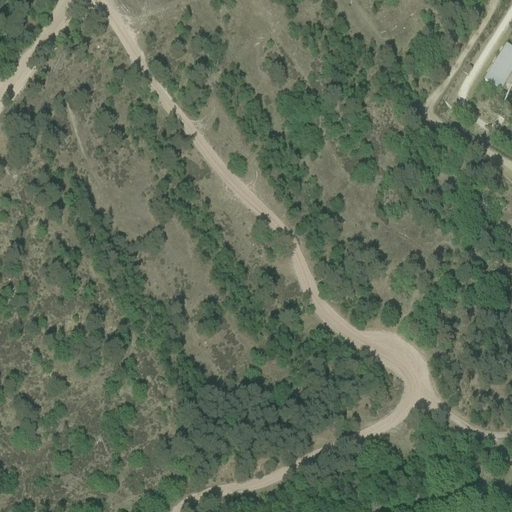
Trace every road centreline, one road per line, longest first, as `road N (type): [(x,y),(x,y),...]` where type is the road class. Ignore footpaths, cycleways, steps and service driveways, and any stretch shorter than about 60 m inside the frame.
road 1 (track): [(177,511),(198,493),(287,473),(350,447),(399,413),(413,374),(330,318),(285,239),(220,175),(96,0)]
road 2 (unknown): [(368,511),(511,470)]
